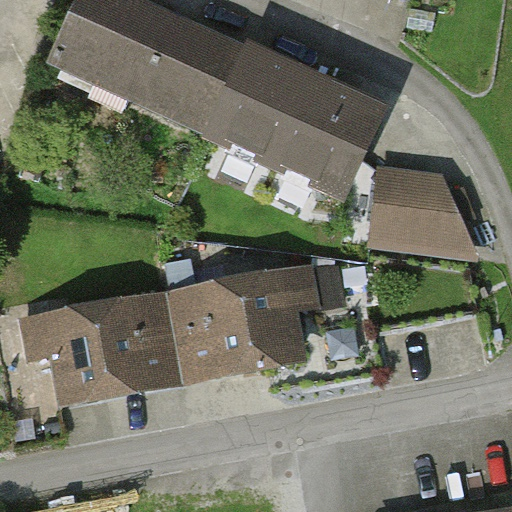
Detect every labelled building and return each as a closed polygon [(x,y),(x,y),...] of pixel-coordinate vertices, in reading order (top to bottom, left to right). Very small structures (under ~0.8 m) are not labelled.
[(117,0),(82,0),(54,63),(213,136),(248,58),(117,0)] [(377,117),(248,58),(213,136),(341,196),(377,117)] [(442,182),(380,175),(373,243),(463,254),(440,202),(442,182)] [(285,282),(199,298),(214,377),(299,362),(285,282)] [(53,324),(68,404),(154,388),(139,308),(53,324)]
